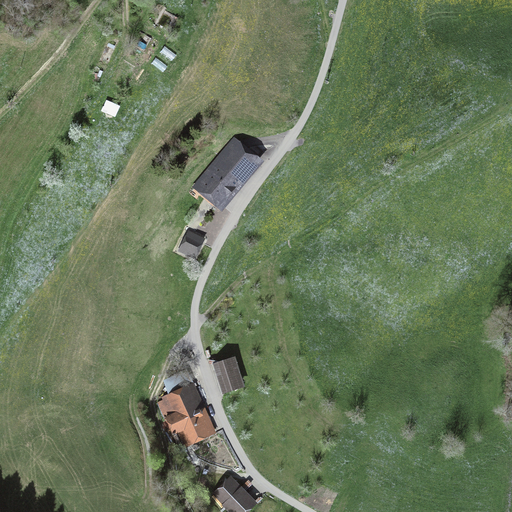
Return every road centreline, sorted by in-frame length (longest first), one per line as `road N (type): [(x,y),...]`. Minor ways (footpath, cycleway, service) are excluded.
road 1 (unclassified): [(342,0),(307,112),(228,227),(202,279),(194,320),(202,362),(240,452),(263,484),(310,511)]
road 2 (track): [(194,335),(174,350),(153,404),(189,511)]
road 3 (track): [(147,497),(133,396),(158,353),(179,343)]
road 4 (track): [(123,0),(124,40),(63,160)]
